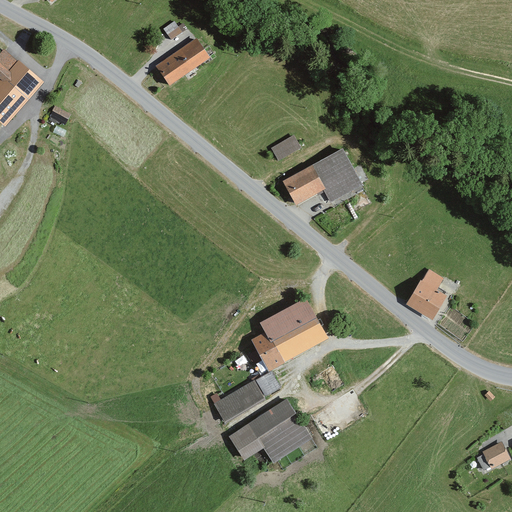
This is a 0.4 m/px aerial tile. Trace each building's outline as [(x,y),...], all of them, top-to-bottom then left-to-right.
[(178,35),(171,23),(160,30),(167,41),(178,35)] [(204,61),(191,41),(151,67),(164,87),(204,61)] [(0,125),(37,85),(1,52),(0,52),(0,125)] [(66,116),(51,108),(46,116),(61,125),(66,116)] [(296,150),(289,138),(268,149),(274,161),(296,150)] [(358,187),(337,150),(279,183),(292,206),(320,191),(328,204),(358,187)] [(439,280),(425,271),(418,282),(416,281),(401,305),(427,321),(441,298),(432,292),(439,280)] [(322,340),(300,299),(254,324),(259,334),(246,341),(263,372),(322,340)] [(277,390),(267,373),(218,401),(214,395),(206,400),(219,422),(277,390)] [(491,399),(486,393),(483,396),(488,402),(491,399)] [(308,441),(283,401),(224,438),(239,461),(259,449),(270,466),(308,441)] [(507,461),(499,444),(479,453),(487,471),(507,461)]
